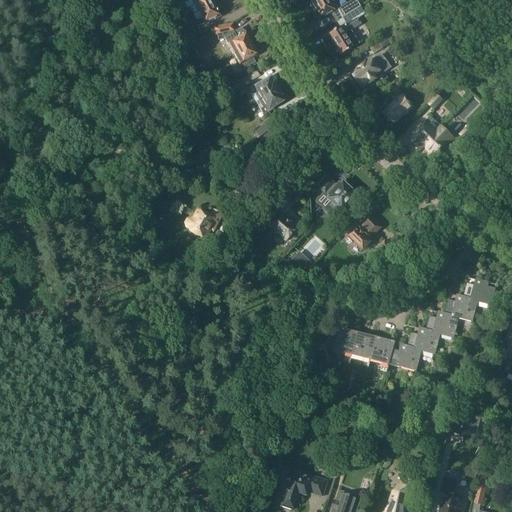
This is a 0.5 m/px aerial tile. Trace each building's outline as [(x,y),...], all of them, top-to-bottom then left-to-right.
[(93,0),(94,9),(102,9),(102,7),(116,6),(135,5),(134,0),(93,0)] [(191,0),(189,2),(184,4),(187,9),(188,9),(190,8),(193,14),(214,4),(214,3),(215,3),(214,0),(191,0)] [(314,8),(313,9),(313,12),(316,14),(317,13),(320,19),(331,13),(337,22),(353,12),(360,7),(355,0),(354,0),(346,5),(343,0),(327,0),(314,7),(314,8)] [(214,4),(193,14),(195,20),(197,19),(201,25),(220,15),(217,10),(218,9),(218,6),(215,4),(214,5),(214,4)] [(340,27),(328,35),(336,48),(334,49),(338,54),(340,53),(341,55),(359,44),(351,31),(354,28),(360,25),(356,19),(364,14),(360,7),(353,12),(337,22),(340,27)] [(232,23),(214,27),(215,35),(222,34),(233,54),(252,44),(251,42),(251,41),(250,39),(248,38),(246,33),(246,32),(245,32),(245,33),(237,37),(234,31),(232,23)] [(185,32),(181,34),(184,39),(188,37),(189,38),(200,33),(196,26),(188,31),(185,32)] [(380,42),(370,48),(374,54),(383,48),(380,42)] [(252,44),(233,54),(242,69),(242,70),(242,69),(254,62),(255,62),(252,58),(257,55),(258,55),(258,54),(257,54),(255,50),(255,48),(254,46),(252,45),(252,44)] [(360,69),(353,74),(355,77),(354,79),(356,82),(359,82),(362,86),(363,88),(376,79),(374,76),(379,72),(381,75),(391,68),(384,58),(383,59),(380,55),(377,57),(372,61),(367,64),(366,63),(359,68),(360,69)] [(203,59),(201,60),(201,61),(204,65),(206,69),(212,66),(210,62),(209,60),(207,59),(205,58),(203,59)] [(247,76),(219,89),(224,99),(234,94),(232,92),(250,84),(247,76)] [(252,87),(251,88),(253,92),(254,93),(251,95),(256,102),(279,88),(275,82),(276,81),(276,79),(276,78),(275,77),(274,76),(273,76),(271,76),(258,84),(258,83),(252,87)] [(395,102),(382,113),(390,122),(392,120),(392,121),(393,121),(394,121),(395,121),(396,121),(397,121),(397,120),(413,106),(402,94),(401,95),(400,93),(402,91),(398,86),(390,93),(393,97),(392,98),(395,102)] [(279,88),(256,102),(263,115),(273,109),(273,108),(286,100),(287,100),(287,99),(287,98),(287,97),(287,96),(287,95),(286,95),(285,94),(284,94),(283,94),(283,95),(279,88)] [(438,95),(429,105),(434,109),(443,100),(438,95)] [(417,131),(408,140),(410,141),(410,142),(410,143),(410,144),(411,144),(411,145),(411,146),(412,146),(412,147),(413,147),(413,148),(414,148),(415,148),(415,149),(416,149),(417,149),(418,149),(420,151),(424,146),(437,133),(436,132),(442,126),(431,116),(425,122),(420,128),(420,127),(417,130),(417,131)] [(272,119),(254,132),(259,138),(276,124),(272,119)] [(437,133),(424,146),(435,156),(445,145),(446,145),(445,145),(447,142),(449,144),(454,139),(452,136),(455,133),(446,125),(443,128),(442,126),(436,132),(437,133)] [(469,126),(460,135),(465,140),(473,130),(469,126)] [(266,134),(260,139),(267,148),(274,143),(266,134)] [(128,166),(136,161),(126,144),(117,149),(128,166)] [(327,198),(331,201),(324,208),(335,218),(342,211),(356,196),(352,193),(354,192),(348,187),(347,188),(341,183),(336,188),(332,185),(334,184),(328,179),(319,189),(325,193),(329,196),(327,198)] [(238,198),(249,205),(259,189),(249,182),(238,198)] [(215,228),(215,227),(221,216),(222,215),(220,214),(215,211),(213,210),(213,211),(209,217),(197,210),(193,218),(192,217),(187,219),(185,222),(186,227),(205,238),(210,229),(213,231),(215,228)] [(288,220),(280,213),(269,226),(271,228),(271,231),(275,234),(277,234),(285,240),(296,227),(290,221),(288,223),(287,222),(288,220)] [(369,215),(349,234),(364,248),(370,242),(368,240),(381,227),(369,215)] [(395,250),(389,245),(384,240),(374,251),(378,256),(383,261),(395,250)] [(295,274),(297,273),(299,275),(306,268),(294,257),(288,264),(289,266),(288,268),(295,274)] [(316,266),(312,271),(319,277),(323,271),(316,266)] [(469,278),(464,297),(464,298),(470,299),(468,309),(475,311),(476,308),(477,302),(489,305),(491,306),(495,290),(487,287),(488,283),(469,278)] [(449,327),(456,328),(457,325),(459,318),(470,321),(472,322),(475,311),(468,309),(470,299),(464,298),(464,297),(450,294),(445,314),(452,316),(449,327)] [(452,316),(445,314),(432,310),(427,330),(433,332),(431,342),(438,344),(439,341),(438,341),(440,335),(451,338),(454,338),(456,328),(449,327),(452,316)] [(352,355),(358,332),(339,327),(333,350),(352,355)] [(412,360),(419,362),(420,357),(421,351),(433,354),(435,355),(438,344),(431,342),(433,332),(427,330),(413,327),(408,346),(408,348),(415,350),(412,360)] [(371,360),(377,337),(358,332),(352,355),(371,360)] [(389,365),(393,350),(395,342),(377,337),(371,360),(389,365)] [(408,348),(408,346),(401,344),(399,351),(393,350),(389,365),(400,368),(400,367),(416,371),(419,362),(412,360),(415,350),(408,348)] [(511,359),(500,355),(493,373),(502,377),(504,372),(511,375),(511,359)] [(424,426),(435,428),(439,413),(428,410),(426,417),(426,420),(424,426)] [(465,415),(455,413),(450,432),(460,435),(461,431),(465,415)] [(353,427),(347,445),(358,449),(364,430),(353,427)] [(327,463),(323,474),(334,478),(338,466),(335,465),(336,461),(332,460),(331,464),(327,463)] [(325,481),(288,468),(285,478),(289,479),(283,499),(282,499),(282,500),(282,501),(281,507),(291,510),(297,493),(303,495),(304,491),(320,496),(325,481)] [(392,492),(383,511),(411,511),(412,509),(404,507),(405,497),(417,486),(409,477),(392,492)] [(454,490),(456,482),(444,479),(441,492),(445,493),(440,511),(459,511),(464,492),(454,490)] [(472,511),(478,511),(480,511),(481,505),(486,483),(479,482),(474,503),(472,511)] [(341,495),(342,493),(337,492),(330,511),(354,511),(358,502),(353,500),(353,499),(341,495)]
